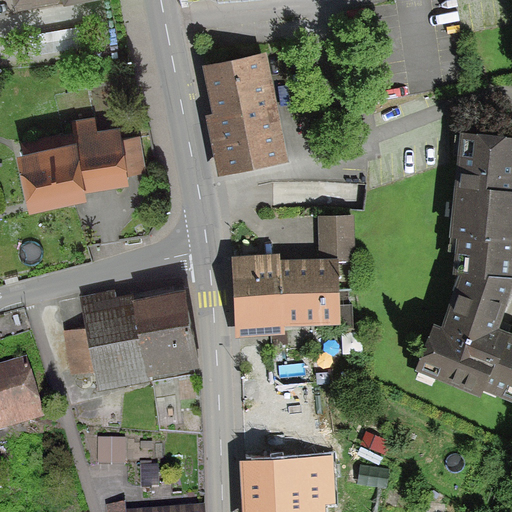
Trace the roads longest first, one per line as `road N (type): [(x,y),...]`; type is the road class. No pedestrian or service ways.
road 1 (secondary): [(222,511),(208,248)]
road 2 (secondary): [(208,248),(161,0)]
road 3 (residential): [(208,248),(0,301)]
